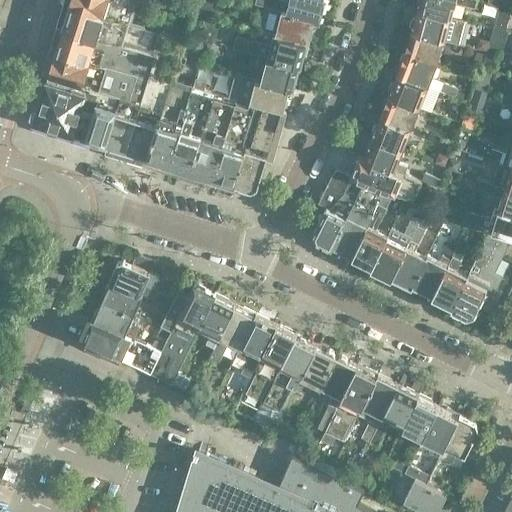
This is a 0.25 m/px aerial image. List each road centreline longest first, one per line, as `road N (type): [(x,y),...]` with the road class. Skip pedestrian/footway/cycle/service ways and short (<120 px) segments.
road 1 (residential): [(254,255),(351,70),(369,0)]
road 2 (residential): [(496,373),(254,255)]
road 3 (residential): [(0,393),(77,214),(75,199)]
road 4 (residential): [(254,255),(105,202),(75,199)]
